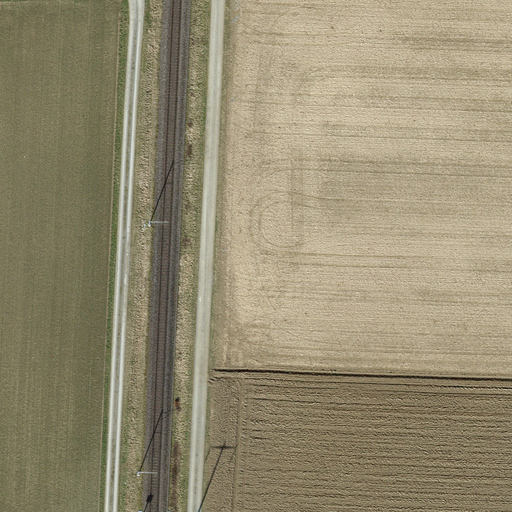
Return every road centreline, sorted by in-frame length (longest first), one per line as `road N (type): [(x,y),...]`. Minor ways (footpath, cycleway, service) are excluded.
road 1 (track): [(197,511),(222,0)]
road 2 (track): [(114,511),(136,0)]
